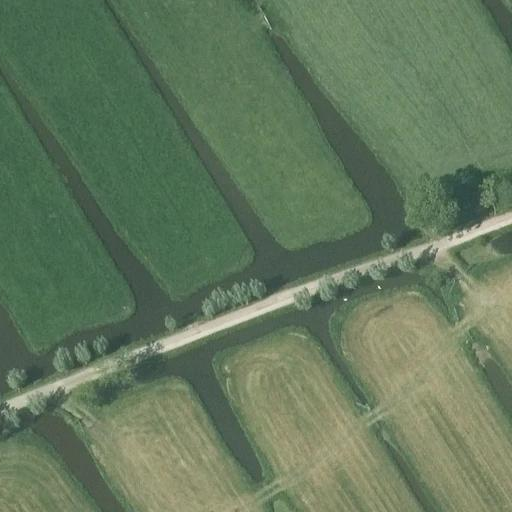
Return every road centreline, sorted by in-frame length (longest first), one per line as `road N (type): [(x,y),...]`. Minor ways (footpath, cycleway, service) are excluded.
road 1 (track): [(0,407),(511,216)]
road 2 (track): [(481,312),(433,232),(426,199),(354,50)]
road 3 (track): [(134,483),(67,382)]
